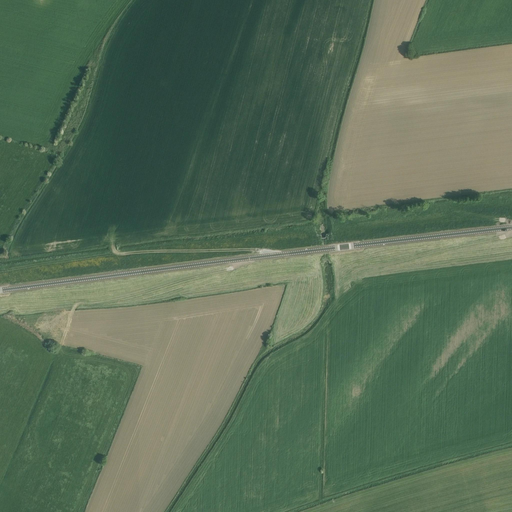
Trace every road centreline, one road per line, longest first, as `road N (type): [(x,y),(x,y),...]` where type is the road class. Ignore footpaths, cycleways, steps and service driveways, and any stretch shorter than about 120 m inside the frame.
road 1 (secondary): [(0,291),(511,228)]
road 2 (unknown): [(243,260),(229,270),(74,305)]
road 3 (unknown): [(275,256),(111,251)]
